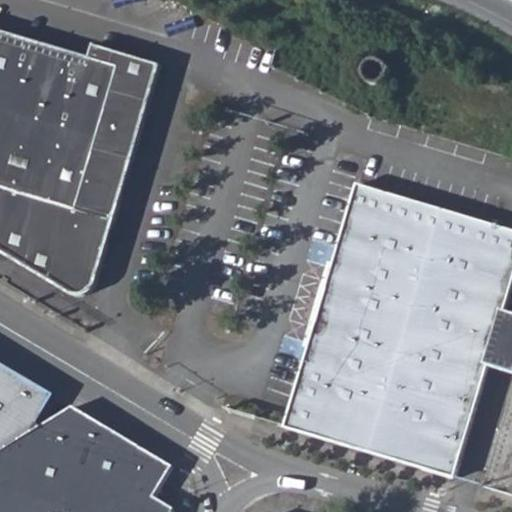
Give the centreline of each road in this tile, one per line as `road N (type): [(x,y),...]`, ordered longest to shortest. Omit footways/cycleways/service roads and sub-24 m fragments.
road 1 (unknown): [(183,50),(103,347)]
road 2 (unclassified): [(203,443),(0,324)]
road 3 (unclassified): [(409,511),(293,476)]
